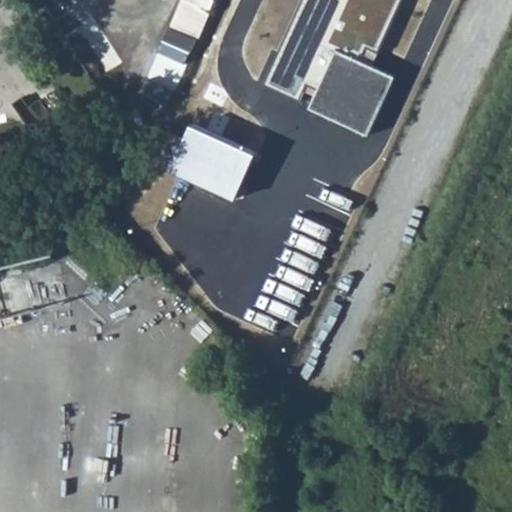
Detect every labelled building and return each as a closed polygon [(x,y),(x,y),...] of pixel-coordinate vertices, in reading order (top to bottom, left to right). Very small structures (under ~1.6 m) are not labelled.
[(197,50),(217,0),(183,0),(168,38),(197,50)] [(237,0),(210,71),(240,82),(271,0),(237,0)] [(338,49),(371,64),(400,0),(305,0),(265,83),(297,98),(304,83),(319,90),(338,49)] [(336,52),(319,90),(311,108),(370,135),(397,76),(371,64),(338,49),(336,52)] [(193,117),(214,121),(219,93),(198,90),(193,117)] [(194,124),(173,169),(238,198),(258,154),(194,124)] [(183,138),(173,133),(167,148),(176,152),(183,138)]
